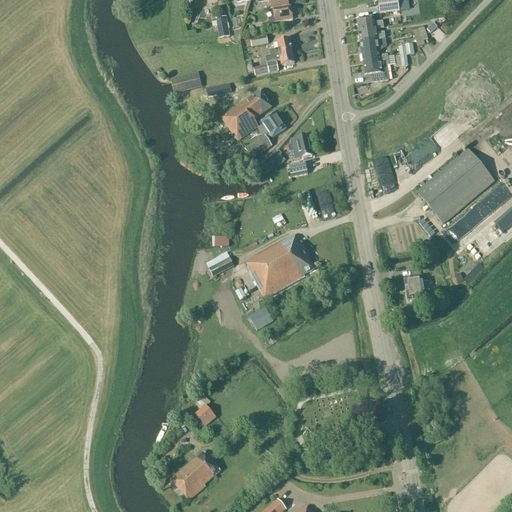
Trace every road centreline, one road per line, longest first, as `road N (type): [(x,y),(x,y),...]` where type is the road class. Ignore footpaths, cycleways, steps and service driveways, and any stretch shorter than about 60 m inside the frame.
road 1 (secondary): [(419,511),(344,117)]
road 2 (track): [(0,244),(97,353),(85,462),(93,511)]
road 3 (unclassified): [(487,0),(394,98),(344,117)]
